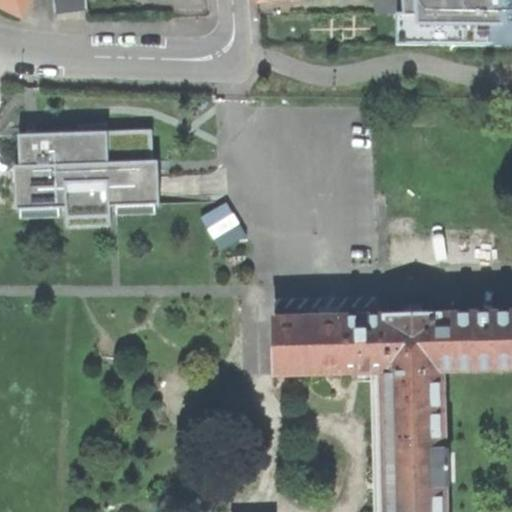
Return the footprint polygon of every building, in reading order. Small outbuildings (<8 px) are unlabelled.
[(0,0),(0,5),(23,17),(31,0),(0,0)] [(87,0),(51,0),(54,15),(88,11),(87,0)] [(403,13),(402,0),(373,0),(375,13),(397,13),(403,13)] [(511,0),(402,0),(403,13),(397,13),(397,45),(511,46),(511,0)] [(156,205),(160,204),(159,186),(158,168),(158,161),(153,161),(152,130),(108,132),(107,123),(92,123),(93,124),(77,125),(77,130),(68,128),(63,129),(63,133),(61,133),(61,129),(39,129),(40,134),(35,134),(19,135),(20,166),(15,166),(16,210),(65,208),(66,226),(110,225),(110,206),(156,205)] [(227,203),(201,217),(220,250),(246,236),(227,203)] [(445,511),(445,486),(448,485),(447,451),(444,451),(443,371),(511,369),(511,312),(274,319),(275,375),(363,373),(363,382),(372,382),(375,511),(445,511)]
